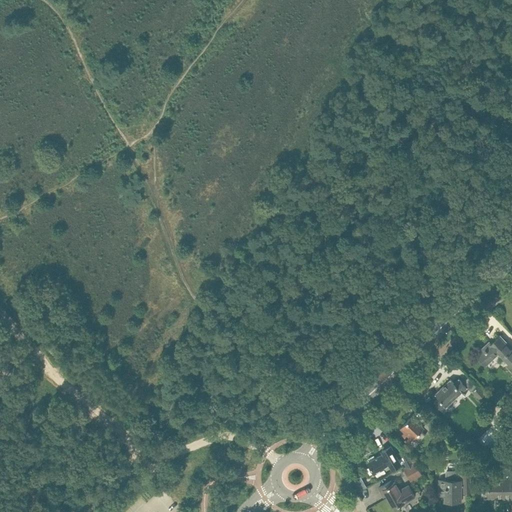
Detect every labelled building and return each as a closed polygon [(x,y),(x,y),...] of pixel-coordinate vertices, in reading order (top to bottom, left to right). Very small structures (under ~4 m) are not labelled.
[(450,332),(459,323),(452,316),(443,326),(450,332)] [(511,347),(500,335),(491,344),(491,345),(486,350),(483,348),(476,355),(485,364),(498,352),(508,362),(505,365),(511,372),(511,347)] [(446,405),(460,391),(462,392),(467,387),(459,379),(454,383),(450,379),(435,394),(438,398),(434,402),(444,412),(449,408),(446,405)] [(471,391),(483,404),(484,402),(489,408),(495,403),(478,384),(471,391)] [(401,435),(409,443),(414,438),(419,442),(425,435),(420,430),(423,428),(411,416),(400,427),(405,432),(401,435)] [(445,438),(436,430),(431,435),(440,444),(445,438)] [(398,453),(397,454),(391,444),(380,450),(382,454),(367,462),(374,473),(382,468),(388,465),(391,469),(403,462),(401,457),(407,454),(402,448),(398,453)] [(407,454),(401,457),(403,462),(406,467),(412,463),(407,454)] [(415,462),(419,460),(418,460),(412,463),(406,467),(403,468),(411,481),(422,475),(419,470),(417,466),(415,462)] [(462,487),(463,488),(470,488),(469,460),(461,461),(461,462),(458,462),(458,471),(446,471),(446,480),(439,480),(439,495),(445,495),(445,501),(460,501),(460,487),(462,487)] [(503,499),(511,499),(511,491),(511,474),(507,475),(507,479),(488,479),(488,496),(503,496),(503,499)] [(414,496),(409,487),(408,485),(401,490),(396,482),(394,483),(392,480),(378,488),(383,496),(386,495),(394,508),(414,496)] [(364,489),(360,482),(354,485),(358,492),(364,489)]
